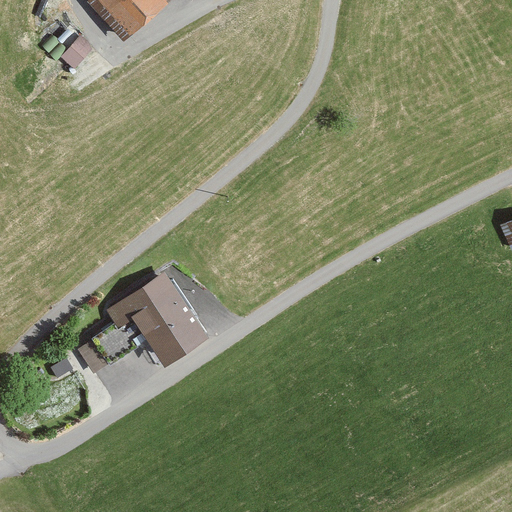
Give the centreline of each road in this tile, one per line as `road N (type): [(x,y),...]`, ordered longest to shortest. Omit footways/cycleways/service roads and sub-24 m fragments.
road 1 (residential): [(511,176),(371,248),(68,441),(36,452),(0,436)]
road 2 (residential): [(0,377),(53,317),(298,106),(321,65),(332,0)]
